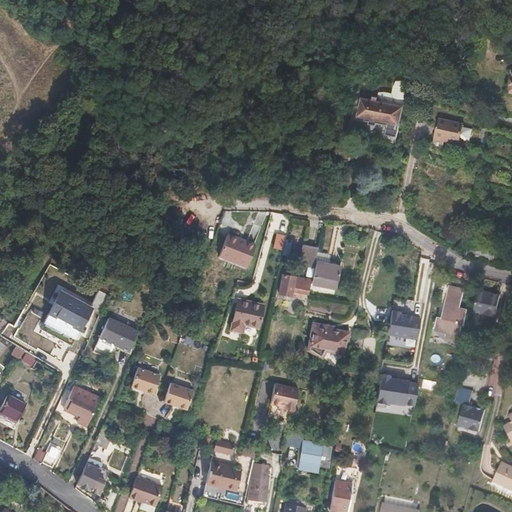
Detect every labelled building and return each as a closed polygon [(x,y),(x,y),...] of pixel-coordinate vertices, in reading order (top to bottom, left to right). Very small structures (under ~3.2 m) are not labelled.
[(511,91),(511,68),(507,68),(503,90),(511,91)] [(379,90),(378,94),(372,93),(371,97),(362,95),(355,124),(380,130),(379,137),(396,141),(409,78),(403,76),(395,77),(393,82),(392,89),(382,88),(379,90)] [(461,137),(463,125),(463,122),(439,117),(434,141),(445,143),(446,136),(460,139),(461,137)] [(470,139),(472,126),(463,125),(461,137),(470,139)] [(258,244),(248,239),(230,231),(220,253),(248,267),(258,244)] [(285,247),(288,235),(279,233),(277,245),(285,247)] [(306,292),(309,279),(311,280),(315,261),(317,252),(318,248),(303,245),(299,262),(308,265),(305,278),(284,274),(281,292),(292,295),(293,290),(306,292)] [(326,261),(328,254),(317,252),(315,261),(317,262),(327,264),(328,262),(326,261)] [(336,288),(340,266),(327,264),(317,262),(312,283),(336,288)] [(463,322),(467,307),(460,305),(464,287),(449,283),(442,315),(438,313),(435,327),(447,330),(446,332),(458,335),(461,322),(463,322)] [(496,314),(496,312),(501,292),(499,291),(479,287),(474,309),(496,314)] [(91,308),(61,290),(48,313),(78,330),(91,308)] [(232,326),(239,328),(243,329),(245,321),(260,325),(265,303),(246,298),(245,301),(239,299),(232,326)] [(418,338),(422,318),(414,317),(414,316),(401,314),(402,311),(393,310),(389,334),(410,338),(411,337),(418,338)] [(129,350),(138,330),(108,318),(94,352),(113,360),(119,346),(129,350)] [(343,354),(348,331),(325,326),(325,325),(313,322),(307,349),(319,357),(323,349),(343,354)] [(191,341),(194,335),(170,325),(167,331),(191,341)] [(479,356),(482,343),(482,342),(467,338),(464,353),(479,356)] [(11,353),(20,358),(25,350),(16,345),(11,353)] [(25,352),(21,359),(32,365),(36,358),(25,352)] [(156,390),(162,371),(139,362),(132,382),(142,386),(143,384),(147,385),(146,387),(156,390)] [(380,374),(376,399),(413,405),(418,379),(380,374)] [(435,389),(436,380),(423,378),(422,387),(435,389)] [(189,407),(195,387),(172,379),(166,399),(175,402),(176,400),(180,401),(179,403),(189,407)] [(280,407),(285,408),(295,410),(300,387),(278,381),(273,401),(281,403),(280,407)] [(458,384),(457,388),(454,398),(463,400),(457,422),(479,428),(485,406),(469,401),(472,387),(458,384)] [(86,426),(99,398),(73,386),(63,407),(80,414),(77,421),(86,426)] [(0,418),(13,425),(24,405),(19,402),(6,395),(0,407),(0,418)] [(53,466),(72,426),(61,421),(47,450),(48,451),(42,461),(52,465),(53,466)] [(106,447),(115,427),(105,422),(96,442),(106,447)] [(302,442),(304,433),(288,429),(284,451),(300,454),(302,442)] [(232,455),(234,444),(215,439),(213,450),(232,455)] [(329,461),(332,447),(302,442),(300,454),(298,470),(317,473),(320,459),(329,461)] [(42,461),(48,451),(47,450),(39,446),(34,456),(34,457),(42,461)] [(99,493),(110,469),(102,466),(103,462),(91,457),(89,456),(77,483),(99,493)] [(511,486),(511,462),(502,458),(492,477),(511,486)] [(239,488),(243,468),(213,461),(209,480),(239,488)] [(268,500),(272,474),(269,474),(270,465),(255,462),(251,477),(254,477),(251,498),(268,500)] [(142,498),(142,500),(140,506),(154,511),(156,505),(163,484),(137,476),(130,497),(137,499),(138,497),(142,498)] [(343,511),(346,511),(353,484),(336,480),(329,509),(343,511)] [(306,511),(308,506),(307,506),(309,500),(293,496),(292,501),(289,501),(285,511),(306,511)] [(418,511),(420,508),(382,501),(379,511),(418,511)]
